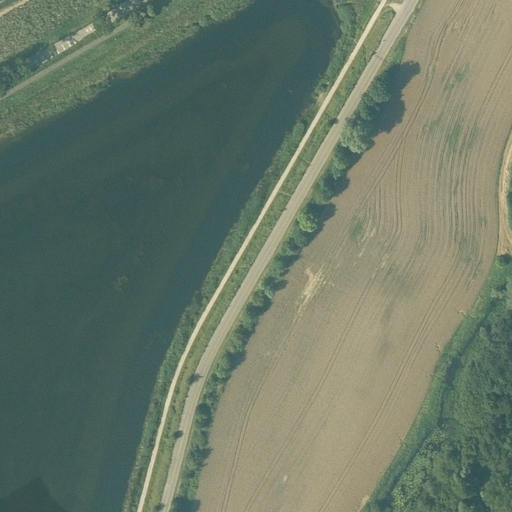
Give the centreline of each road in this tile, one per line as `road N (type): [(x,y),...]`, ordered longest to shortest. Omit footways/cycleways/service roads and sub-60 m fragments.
road 1 (unclassified): [(164,511),(179,438),(218,333),(411,0)]
road 2 (secondary): [(0,80),(139,0)]
